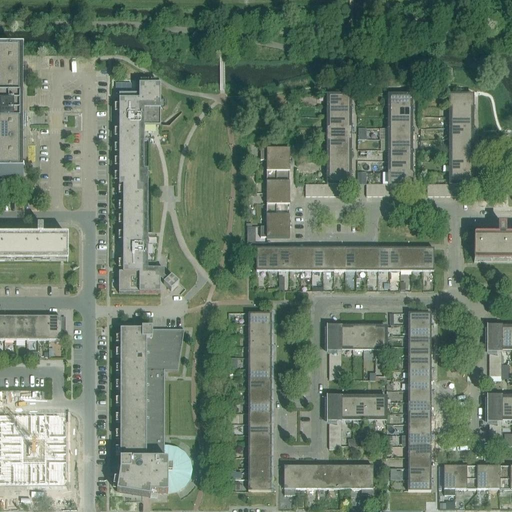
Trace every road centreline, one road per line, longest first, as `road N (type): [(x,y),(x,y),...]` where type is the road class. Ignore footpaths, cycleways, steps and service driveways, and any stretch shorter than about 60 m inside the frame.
road 1 (residential): [(89,217),(88,74),(56,74),(56,217)]
road 2 (residential): [(316,401),(316,301),(453,303)]
road 3 (residential): [(371,206),(310,206),(310,238),(371,238)]
road 4 (residential): [(476,400),(441,400),(441,452),(476,452)]
road 5 (residential): [(316,401),(281,401),(281,452),(316,452)]
